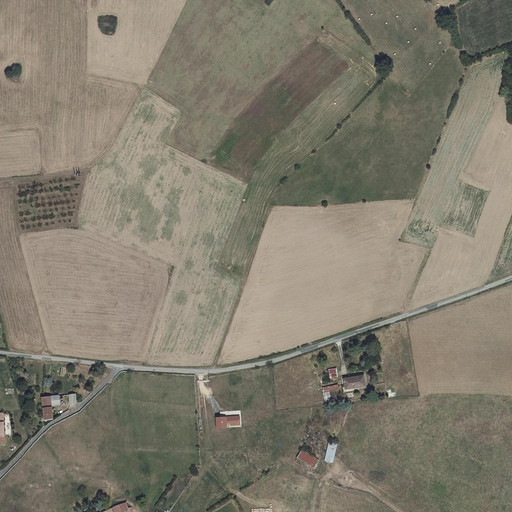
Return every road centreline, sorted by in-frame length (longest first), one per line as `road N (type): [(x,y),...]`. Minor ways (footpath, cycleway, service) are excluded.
road 1 (unclassified): [(511,278),(275,361),(208,371),(117,366)]
road 2 (unclassified): [(117,366),(0,474)]
